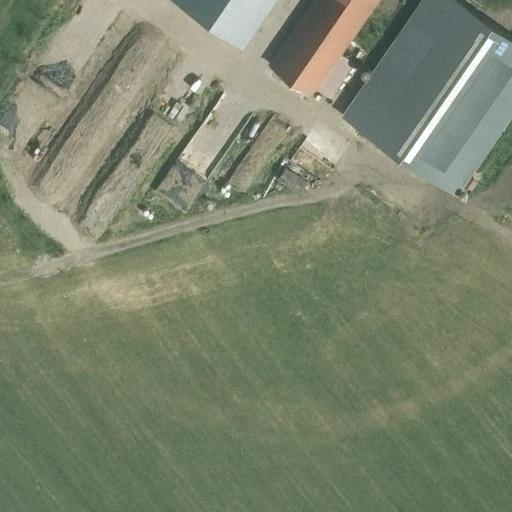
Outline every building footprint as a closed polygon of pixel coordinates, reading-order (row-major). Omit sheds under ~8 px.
[(178,0),(234,39),(242,28),(247,31),(267,0),(178,0)] [(275,0),(267,0),(247,31),(242,28),(234,39),(244,45),(275,0)] [(374,0),(311,0),(269,62),(312,91),(374,0)] [(511,106),(511,36),(459,0),(423,0),(344,115),(454,190),(511,106)] [(228,143),(235,150),(255,127),(236,110),(219,130),(231,141),(228,143)] [(257,125),(224,185),(238,193),(262,148),(253,143),(262,128),(257,125)] [(18,150),(0,150),(0,185),(20,185),(18,150)] [(287,152),(278,169),(289,174),(298,158),(287,152)]
